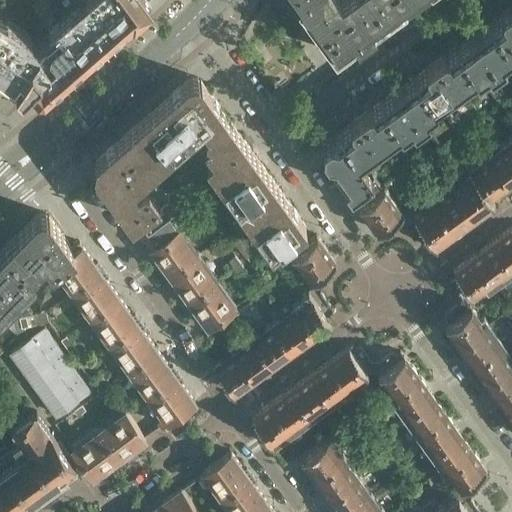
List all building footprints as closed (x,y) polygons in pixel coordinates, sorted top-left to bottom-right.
[(128,21),(109,0),(88,0),(81,6),(109,38),(128,21)] [(149,3),(146,0),(109,0),(128,21),(131,18),(133,20),(150,5),(149,3)] [(387,16),(376,0),(340,0),(341,0),(340,0),(295,0),(304,12),(303,13),(309,21),(310,20),(335,54),(357,38),(358,40),(369,31),(373,28),(372,27),(387,16)] [(376,0),(387,16),(403,4),(403,5),(409,0),(376,0)] [(511,48),(511,2),(502,10),(503,12),(492,20),(511,48)] [(109,38),(81,6),(73,13),(70,10),(59,20),(89,55),(109,38)] [(0,58),(20,27),(6,18),(4,22),(0,19),(0,58)] [(89,55),(59,20),(48,29),(48,32),(50,33),(42,40),(70,72),(89,55)] [(511,50),(511,48),(492,20),(479,29),(469,36),(470,36),(456,46),(478,75),(479,74),(479,73),(487,67),(490,71),(505,60),(502,56),(511,50),(511,51),(511,50)] [(15,81),(37,51),(38,44),(31,40),(33,36),(20,27),(0,58),(0,70),(2,72),(15,81)] [(70,72),(42,40),(38,44),(37,51),(15,81),(16,81),(14,83),(21,89),(22,87),(24,89),(29,85),(37,95),(44,95),(70,72)] [(478,75),(456,46),(446,54),(444,52),(426,65),(427,67),(416,75),(437,104),(478,75)] [(437,104),(416,75),(403,84),(393,91),(394,91),(381,100),(402,130),(412,123),(414,125),(430,114),(428,111),(437,104)] [(204,113),(195,101),(209,91),(200,79),(199,80),(198,77),(191,77),(189,79),(188,78),(165,98),(193,129),(203,121),(200,116),(204,113)] [(241,135),(218,103),(219,103),(218,103),(218,100),(215,96),(213,95),(212,95),(209,91),(195,101),(204,113),(200,116),(203,121),(209,128),(206,130),(205,141),(214,153),(206,159),(207,160),(241,135)] [(193,129),(165,98),(149,112),(148,111),(145,115),(173,147),(193,129)] [(362,159),(402,130),(381,100),(370,109),(368,106),(350,120),(352,122),(340,130),(362,159)] [(173,147),(145,115),(136,122),(136,123),(125,133),(139,150),(137,151),(150,167),(173,147)] [(373,174),(362,159),(340,130),(323,142),(322,150),(351,190),(356,186),(373,174)] [(150,167),(137,151),(139,150),(125,133),(96,158),(97,159),(95,161),(94,167),(96,169),(95,170),(102,180),(117,169),(125,181),(129,178),(132,182),(150,167)] [(223,181),(257,157),(241,135),(207,160),(223,181)] [(511,146),(506,139),(488,153),(509,182),(510,181),(511,180),(511,146)] [(509,182),(488,153),(468,167),(471,170),(490,196),(498,190),(501,189),(506,186),(507,183),(509,182)] [(239,203),(273,179),(257,157),(223,181),(239,203)] [(158,200),(148,186),(143,185),(137,189),(132,182),(129,178),(125,181),(117,169),(102,180),(131,220),(158,200)] [(192,179),(187,173),(186,170),(181,174),(187,183),(192,179)] [(490,196),(471,170),(452,184),(475,216),(495,202),(490,196)] [(187,183),(181,174),(176,178),(182,186),(187,183)] [(365,198),(382,186),(373,174),(356,186),(365,198)] [(255,225),(289,200),(273,179),(239,203),(255,225)] [(475,216),(452,184),(433,198),(456,230),(475,216)] [(382,186),(365,198),(358,204),(365,213),(363,214),(369,221),(370,220),(377,229),(384,224),(389,232),(402,223),(403,212),(384,185),(382,186)] [(213,201),(207,192),(202,196),(208,205),(213,201)] [(180,226),(160,198),(158,200),(131,220),(136,226),(148,217),(157,229),(144,238),(150,246),(176,227),(177,228),(180,226)] [(456,230),(433,198),(411,213),(410,224),(423,243),(431,237),(436,245),(456,230)] [(299,228),(305,223),(296,211),(297,211),(297,210),(296,208),(293,204),(291,203),(290,203),(289,200),(255,225),(271,248),(284,239),(299,228)] [(219,209),(213,201),(208,205),(214,213),(219,209)] [(208,218),(203,211),(196,215),(201,222),(208,218)] [(67,240),(67,239),(63,233),(62,233),(48,214),(47,215),(46,213),(39,212),(37,214),(28,222),(41,234),(38,237),(49,252),(44,256),(52,266),(56,264),(56,263),(74,250),(72,247),(67,240)] [(410,224),(411,213),(403,212),(402,223),(410,224)] [(157,229),(148,217),(136,226),(135,227),(143,239),(144,238),(157,229)] [(37,263),(44,256),(49,252),(38,237),(41,234),(28,222),(16,234),(15,233),(0,248),(0,279),(16,295),(34,277),(33,273),(27,267),(34,260),(37,263)] [(511,226),(493,240),(511,267),(511,226)] [(196,254),(177,228),(176,227),(150,246),(148,248),(154,256),(156,254),(170,273),(196,254)] [(307,240),(299,228),(284,239),(293,251),(307,240)] [(335,260),(328,251),(330,249),(324,242),(323,243),(316,234),(293,251),(291,253),(311,280),(321,282),(333,273),(328,265),(335,260)] [(245,245),(239,237),(234,241),(240,249),(245,245)] [(511,270),(511,267),(493,240),(473,254),(494,284),(511,270)] [(103,269),(97,262),(95,263),(79,241),(72,247),(74,250),(56,263),(56,264),(75,290),(103,269)] [(251,253),(245,245),(240,249),(246,257),(251,253)] [(214,280),(196,254),(170,273),(183,291),(181,293),(186,300),(214,280)] [(494,284),(473,254),(454,269),(458,274),(450,280),(460,294),(471,295),(485,285),(487,289),(494,284)] [(240,262),(235,255),(229,259),(234,266),(240,262)] [(245,268),(240,262),(234,266),(239,273),(245,268)] [(119,297),(106,278),(108,277),(103,269),(75,290),(93,315),(119,297)] [(0,310),(16,295),(0,279),(0,310)] [(234,306),(214,280),(186,300),(192,308),(194,306),(208,325),(234,306)] [(320,290),(321,282),(311,280),(310,288),(320,290)] [(326,314),(333,309),(320,290),(310,288),(301,295),(302,297),(290,306),(311,335),(331,321),(326,314)] [(470,303),(471,295),(460,294),(459,302),(470,303)] [(140,321),(135,313),(133,315),(119,297),(93,315),(112,341),(140,321)] [(459,343),(488,321),(483,314),(480,317),(470,303),(459,302),(445,312),(448,316),(443,320),(446,323),(445,323),(452,332),(452,335),(456,340),(458,341),(459,343)] [(311,335),(290,306),(271,320),(292,349),(311,335)] [(48,320),(46,310),(39,312),(42,322),(48,320)] [(42,322),(39,312),(32,313),(35,324),(42,322)] [(35,324),(32,313),(19,317),(21,327),(35,324)] [(292,349),(271,320),(252,334),(273,363),(292,349)] [(157,348),(143,330),(146,328),(140,321),(112,341),(131,367),(157,348)] [(473,361),(502,340),(488,321),(459,343),(460,345),(461,347),(465,353),(467,353),(473,361)] [(88,389),(44,328),(11,352),(55,413),(88,389)] [(273,363),(252,334),(232,348),(254,377),(257,375),(264,370),(273,363)] [(72,343),(66,335),(60,339),(67,347),(72,343)] [(486,380),(511,361),(511,354),(502,340),(473,361),(479,370),(479,372),(482,377),(485,378),(486,380)] [(78,351),(72,343),(67,347),(73,355),(78,351)] [(369,370),(370,359),(360,345),(356,348),(352,343),(349,346),(349,345),(329,359),(350,389),(357,383),(355,380),(369,370)] [(178,373),(172,365),(170,367),(157,348),(131,367),(150,393),(178,373)] [(254,377),(232,348),(213,362),(234,391),(244,384),(251,379),(254,377)] [(418,373),(416,372),(416,369),(412,364),(410,363),(403,354),(400,351),(396,354),(392,350),(378,360),(377,371),(386,385),(383,387),(388,395),(418,373)] [(350,389),(329,359),(310,373),(331,402),(350,389)] [(377,371),(378,360),(370,359),(369,370),(377,371)] [(499,398),(511,389),(511,361),(486,380),(487,382),(488,384),(491,389),(494,390),(499,398)] [(195,401),(181,382),(183,380),(178,373),(150,393),(164,412),(157,418),(161,423),(166,420),(167,421),(195,401)] [(331,402),(310,373),(290,387),(312,416),(331,402)] [(401,413),(431,391),(425,384),(425,382),(421,376),(419,375),(418,373),(388,395),(401,413)] [(312,416),(290,387),(281,394),(274,398),(275,399),(271,401),(292,430),(312,416)] [(511,415),(511,389),(499,398),(506,407),(506,409),(509,414),(511,415)] [(415,432),(444,410),(443,409),(443,406),(439,401),(437,400),(431,391),(401,413),(415,432)] [(292,430),(271,401),(268,403),(261,408),(252,415),(273,445),(292,430)] [(77,415),(86,409),(82,404),(73,410),(77,415)] [(69,421),(77,415),(73,410),(65,416),(69,421)] [(428,450),(458,429),(452,421),(452,418),(448,413),(446,412),(444,410),(415,432),(428,450)] [(0,511),(9,511),(75,465),(36,411),(11,429),(17,438),(11,442),(19,453),(0,466),(0,511)] [(145,437),(127,411),(100,430),(121,458),(128,453),(126,451),(145,437)] [(442,469),(471,447),(470,446),(470,443),(466,438),(464,437),(458,429),(428,450),(442,469)] [(121,458),(100,430),(74,449),(93,475),(112,461),(113,464),(121,458)] [(315,475),(344,454),(330,434),(301,456),(308,466),(306,467),(310,473),(312,472),(315,475)] [(487,471),(485,468),(485,467),(479,458),(479,455),(475,450),(472,449),(471,447),(442,469),(447,476),(450,473),(461,488),(471,489),(486,479),(482,474),(487,471)] [(252,475),(246,468),(244,469),(230,450),(203,470),(204,472),(198,476),(203,482),(210,476),(224,496),(252,475)] [(329,494),(358,473),(344,454),(315,475),(317,479),(315,480),(320,486),(322,485),(329,494)] [(341,511),(344,511),(372,492),(358,473),(329,494),(336,504),(334,506),(338,511),(340,510),(341,511)] [(255,511),(269,503),(255,484),(257,482),(252,475),(224,496),(235,511),(255,511)] [(199,511),(200,511),(182,488),(181,486),(162,500),(161,498),(153,503),(159,511),(199,511)] [(470,497),(471,489),(461,488),(459,495),(470,497)] [(386,511),(372,492),(344,511),(386,511)] [(478,511),(480,511),(470,497),(459,495),(445,505),(443,501),(436,506),(439,511),(478,511)] [(159,511),(153,503),(146,509),(147,511),(145,511),(159,511)] [(275,511),(269,503),(255,511),(275,511)]
